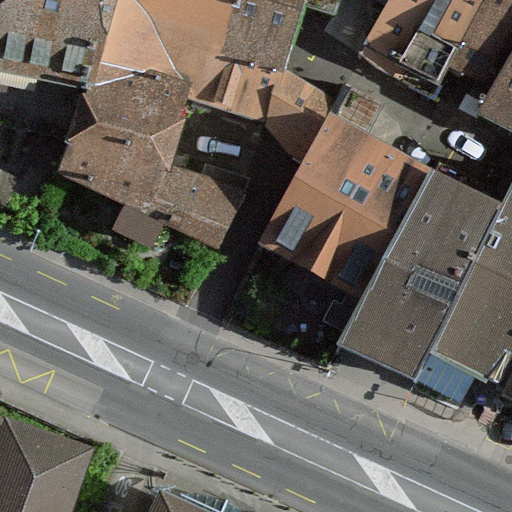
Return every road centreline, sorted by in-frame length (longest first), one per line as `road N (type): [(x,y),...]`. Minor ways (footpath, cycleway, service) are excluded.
road 1 (primary): [(179,388),(450,511)]
road 2 (primary): [(0,306),(179,388)]
road 3 (residential): [(179,388),(123,511)]
